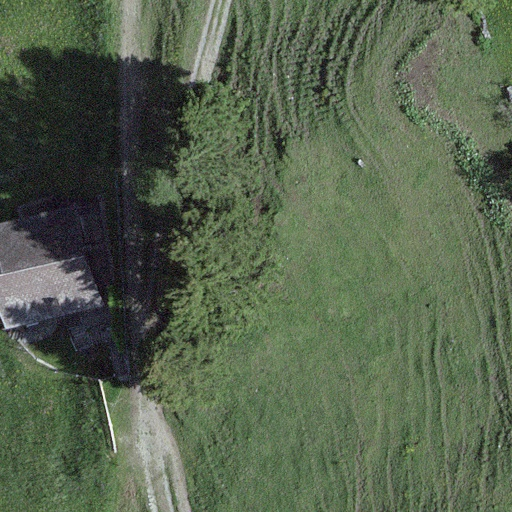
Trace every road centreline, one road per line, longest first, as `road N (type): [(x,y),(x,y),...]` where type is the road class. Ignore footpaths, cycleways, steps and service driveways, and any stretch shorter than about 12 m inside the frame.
road 1 (track): [(237,0),(165,311),(158,389)]
road 2 (track): [(142,0),(140,208),(158,389)]
road 3 (track): [(158,389),(183,511)]
